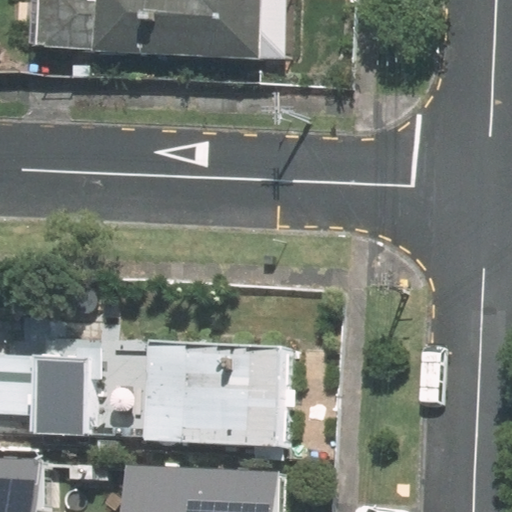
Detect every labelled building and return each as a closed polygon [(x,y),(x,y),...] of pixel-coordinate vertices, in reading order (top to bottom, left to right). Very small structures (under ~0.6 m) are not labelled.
[(293,66),(296,0),(46,0),(45,54),(102,57),(101,61),(266,68),(266,64),(293,66)] [(153,342),(149,438),(286,443),(291,347),(153,342)] [(33,355),(30,433),(85,435),(88,357),(33,355)] [(0,511),(40,511),(42,459),(0,457),(0,511)] [(279,511),(281,471),(125,465),(123,511),(279,511)]
